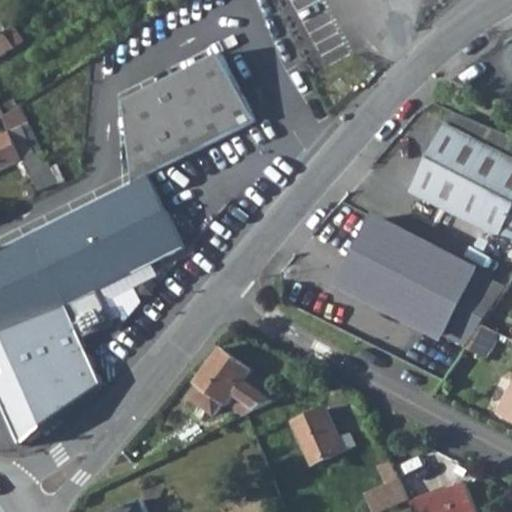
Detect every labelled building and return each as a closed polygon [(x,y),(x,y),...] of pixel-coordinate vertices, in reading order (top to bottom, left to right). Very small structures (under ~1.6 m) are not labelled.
[(0,34),(0,56),(26,39),(16,24),(0,34)] [(261,120),(227,52),(133,98),(138,181),(155,173),(261,120)] [(13,99),(4,105),(0,99),(0,120),(7,116),(19,108),(13,99)] [(45,191),(61,183),(24,105),(19,108),(7,116),(13,128),(0,134),(0,170),(22,160),(30,178),(37,175),(45,191)] [(499,239),(511,214),(511,138),(452,115),(445,127),(409,194),(499,239)] [(0,249),(0,376),(30,442),(39,436),(64,417),(77,407),(110,382),(109,378),(89,337),(121,321),(105,288),(191,244),(155,173),(138,181),(116,192),(90,205),(0,249)] [(511,214),(499,239),(511,245),(511,214)] [(477,274),(377,222),(343,286),(443,338),(458,310),(476,276),(477,274)] [(476,276),(458,310),(483,323),(505,291),(476,276)] [(464,351),(481,359),(494,334),(480,328),(464,351)] [(255,408),(273,399),(248,382),(255,370),(220,348),(197,384),(200,385),(191,398),(217,415),(226,402),(231,405),(236,396),(255,408)] [(511,386),(496,419),(511,426),(511,386)] [(248,412),(255,430),(282,419),(273,399),(255,408),(248,412)] [(339,436),(326,407),(293,422),(312,465),(345,449),(339,436)] [(339,436),(345,449),(357,444),(351,431),(339,436)] [(373,511),(380,511),(409,499),(392,460),(379,465),(387,482),(365,492),(373,511)] [(412,505),(414,511),(479,511),(467,485),(430,501),(429,498),(412,505)] [(114,511),(146,511),(142,500),(114,511)]
